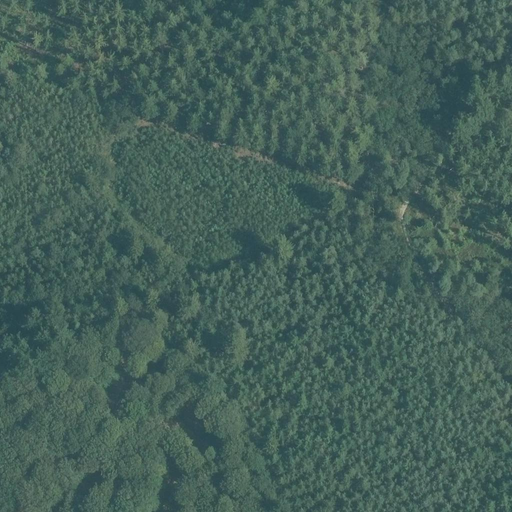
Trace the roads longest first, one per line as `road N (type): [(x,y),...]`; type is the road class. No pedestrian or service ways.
road 1 (track): [(511,389),(429,286),(402,221),(407,200),(459,122),(463,40),(477,0)]
road 2 (track): [(402,210),(0,65)]
